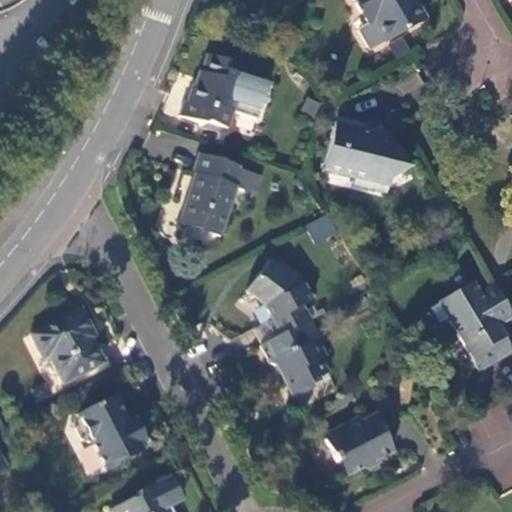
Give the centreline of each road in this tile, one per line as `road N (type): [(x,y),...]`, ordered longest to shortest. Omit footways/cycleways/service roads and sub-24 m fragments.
road 1 (residential): [(62,191),(236,511)]
road 2 (residential): [(62,191),(117,99),(160,0)]
road 3 (residential): [(367,511),(511,441)]
